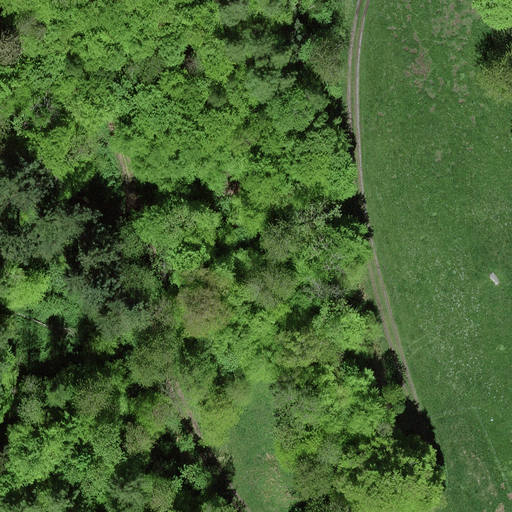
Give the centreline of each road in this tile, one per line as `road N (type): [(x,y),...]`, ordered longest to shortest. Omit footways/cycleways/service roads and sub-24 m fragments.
road 1 (track): [(246,511),(205,453),(156,346),(140,208),(69,0)]
road 2 (track): [(352,0),(340,55),(354,262),(421,511)]
